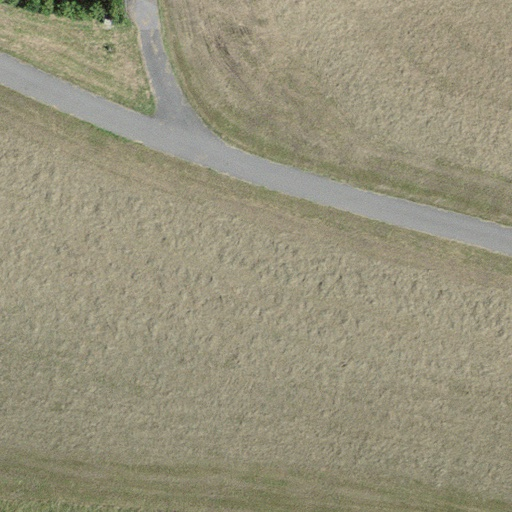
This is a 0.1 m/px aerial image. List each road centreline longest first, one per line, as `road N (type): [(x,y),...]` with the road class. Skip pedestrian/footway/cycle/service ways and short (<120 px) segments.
road 1 (track): [(0,60),(217,150),(511,236)]
road 2 (track): [(217,150),(172,101),(148,44),(147,0)]
